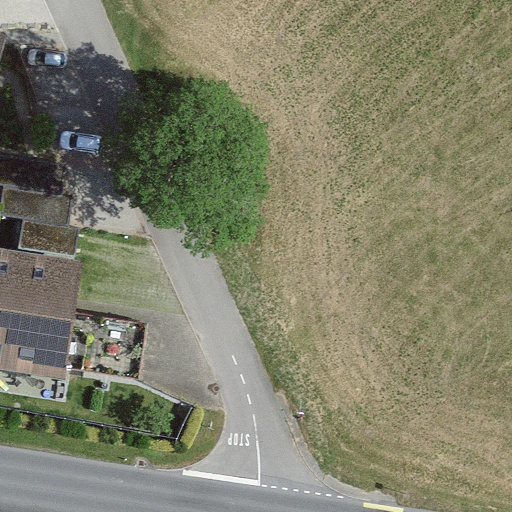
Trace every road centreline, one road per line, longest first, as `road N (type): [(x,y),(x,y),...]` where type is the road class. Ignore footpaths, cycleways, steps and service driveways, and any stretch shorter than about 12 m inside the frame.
road 1 (residential): [(263,511),(262,410),(68,0)]
road 2 (secondary): [(42,486),(232,511)]
